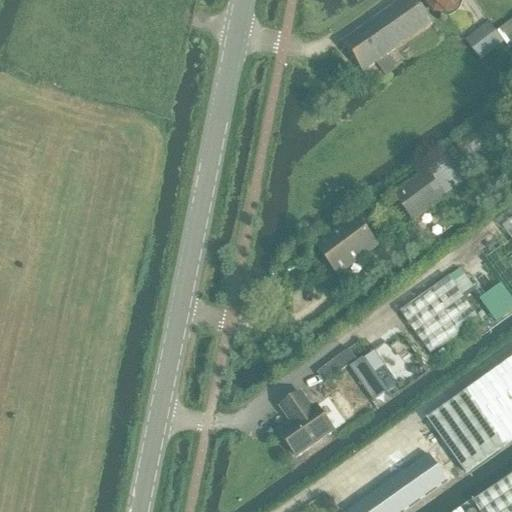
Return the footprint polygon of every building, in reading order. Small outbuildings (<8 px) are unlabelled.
[(377,66),(384,75),(386,78),(396,70),(388,58),(433,25),(414,0),(404,0),(341,45),(363,75),(377,66)] [(456,12),(460,0),(421,0),(430,14),(456,12)] [(465,41),(482,62),(504,45),(507,48),(511,44),(511,20),(497,33),(489,23),(465,41)] [(495,112),(453,143),(468,163),(510,133),(495,112)] [(402,230),(462,185),(443,159),(383,204),(402,230)] [(376,248),(356,220),(318,248),(338,276),(376,248)] [(511,221),(503,228),(511,240),(511,221)] [(449,280),(400,314),(431,357),(479,322),(460,295),(470,288),(459,271),(448,279),(449,280)] [(340,358),(333,363),(341,373),(347,369),(340,358)] [(363,359),(349,368),(373,403),(386,394),(363,359)] [(511,361),(427,422),(465,475),(511,441),(511,361)] [(411,367),(411,375),(422,375),(422,367),(411,367)] [(312,411),(301,395),(281,409),(292,425),(279,434),(296,458),(333,433),(316,408),(312,411)] [(428,456),(348,511),(404,511),(447,482),(428,456)] [(511,511),(511,475),(473,502),(474,504),(479,511),(511,511)]
